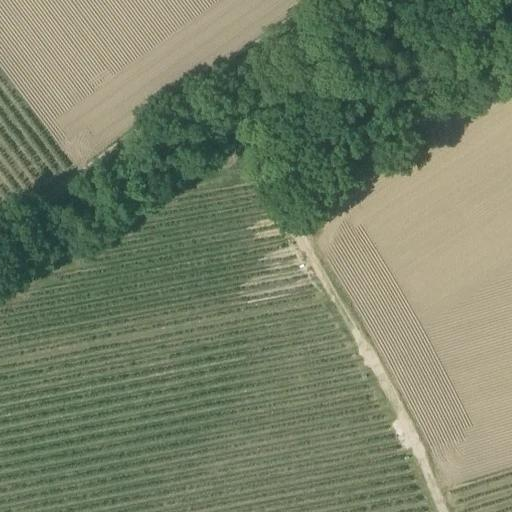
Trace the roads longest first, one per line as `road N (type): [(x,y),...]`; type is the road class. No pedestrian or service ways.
road 1 (track): [(444,511),(385,369),(211,83)]
road 2 (track): [(0,227),(339,0)]
